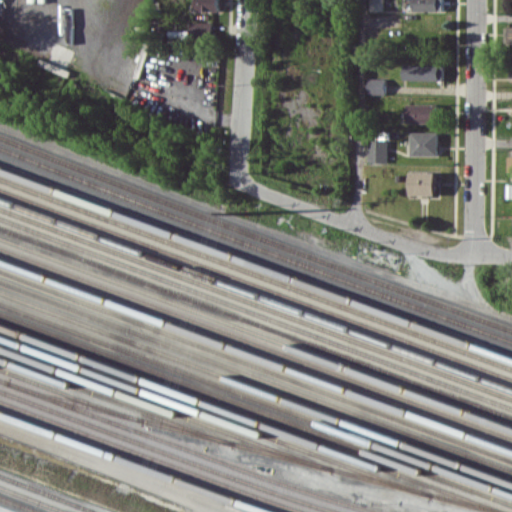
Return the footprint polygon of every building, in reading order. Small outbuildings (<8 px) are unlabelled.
[(197,0),(198,10),(220,10),(219,0),(197,0)] [(413,0),(414,11),(444,10),(443,0),(413,0)] [(213,21),(191,22),(191,39),(213,38),(213,21)] [(444,80),(444,65),(405,64),(405,79),(444,80)] [(387,78),(369,78),(369,93),(386,94),(387,78)] [(408,123),(439,122),(439,103),(408,104),(408,123)] [(439,132),(412,131),(412,155),(439,156),(439,132)] [(369,163),(388,163),(389,140),(370,139),(369,163)] [(438,171),(412,171),(412,195),(438,196),(438,171)]
